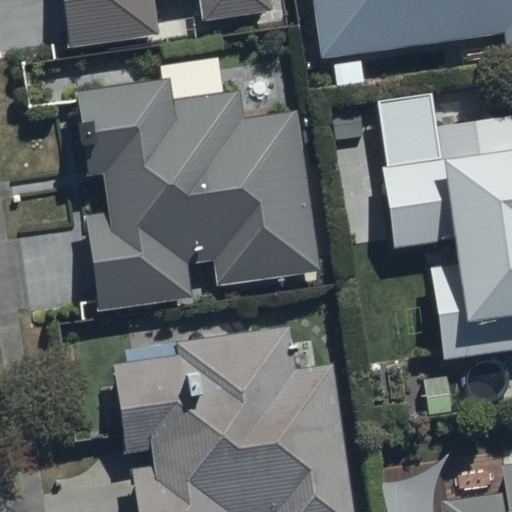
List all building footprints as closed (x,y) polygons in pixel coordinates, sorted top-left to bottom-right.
[(63,0),(69,40),(166,27),(162,0),(204,0),(205,7),(254,0),(63,0)] [(511,0),(316,0),(323,47),(504,21),(506,40),(511,39),(511,0)] [(171,68),(80,81),(91,160),(105,158),(111,205),(88,208),(101,301),(192,288),(188,256),(216,252),(219,275),(320,261),(298,104),(242,111),(239,83),(175,93),(171,68)] [(442,149),(385,156),(394,238),(456,231),(458,251),(428,254),(439,347),(511,339),(511,103),(437,112),(442,149)] [(174,346),(116,352),(127,443),(151,440),(153,458),(135,460),(140,511),(237,511),(237,506),(278,501),(279,511),(357,511),(336,357),(297,362),(290,316),(172,333),(174,346)] [(511,511),(511,457),(498,460),(502,481),(441,491),(444,511),(511,511)]
